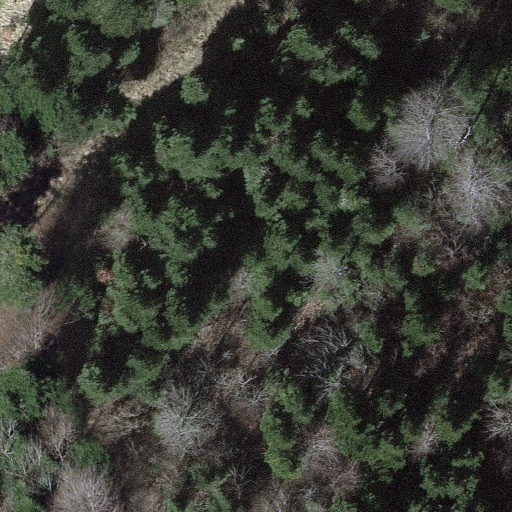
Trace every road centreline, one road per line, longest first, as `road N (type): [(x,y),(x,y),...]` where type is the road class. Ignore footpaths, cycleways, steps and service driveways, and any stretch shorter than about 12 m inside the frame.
road 1 (track): [(0,218),(239,0)]
road 2 (track): [(67,157),(45,221),(0,302)]
